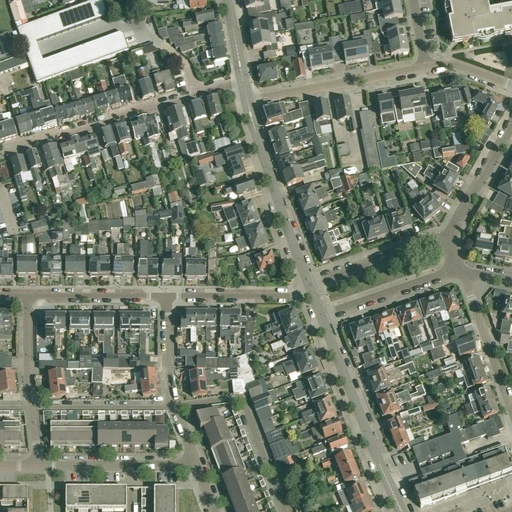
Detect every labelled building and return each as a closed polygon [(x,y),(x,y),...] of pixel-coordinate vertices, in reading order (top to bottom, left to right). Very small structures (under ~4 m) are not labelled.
[(101,0),(99,0),(94,2),(101,19),(107,17),(101,0)] [(184,11),(205,8),(204,0),(176,0),(177,6),(183,5),(184,11)] [(243,0),(246,10),(258,8),(260,14),(271,12),(268,0),(263,1),(262,0),(243,0)] [(288,0),(279,0),(281,12),(291,10),(290,8),(289,3),(288,0)] [(398,0),(374,0),(376,11),(382,10),(400,7),(398,0)] [(511,10),(489,15),(486,0),(444,0),(451,36),(462,43),(511,34),(511,10)] [(94,2),(88,4),(95,22),(101,19),(94,2)] [(9,6),(15,25),(26,22),(20,3),(9,6)] [(88,4),(81,7),(88,24),(95,22),(88,4)] [(81,7),(75,9),(81,27),(88,24),(81,7)] [(389,20),(392,20),(402,18),(400,7),(382,10),(383,16),(377,17),(380,29),(391,27),(389,20)] [(75,9),(68,11),(75,29),(81,27),(75,9)] [(68,11),(62,14),(68,31),(75,29),(68,11)] [(183,29),(213,23),(211,12),(196,15),(197,20),(182,23),(183,29)] [(62,14),(55,16),(62,34),(68,31),(62,14)] [(275,34),(273,28),(271,14),(260,16),(262,24),(249,27),(251,38),(269,35),(275,34)] [(55,16),(48,19),(55,36),(62,34),(55,16)] [(48,19),(42,21),(49,39),(55,36),(48,19)] [(42,21),(35,23),(42,41),(49,39),(42,21)] [(35,23),(29,26),(35,43),(36,43),(42,41),(35,23)] [(29,26),(17,30),(26,54),(38,49),(36,43),(35,43),(29,26)] [(193,43),(223,38),(221,26),(206,29),(207,35),(183,41),(174,43),(175,49),(179,48),(193,43)] [(392,33),(391,27),(380,29),(381,35),(382,35),(382,37),(386,39),(388,39),(389,45),(406,42),(404,30),(392,33)] [(169,39),(182,36),(180,29),(167,32),(169,39)] [(363,33),(364,37),(352,39),(354,45),(357,63),(368,61),(366,48),(372,47),(371,45),(369,32),(363,33)] [(122,33),(115,36),(122,54),(128,51),(122,33)] [(275,34),(269,35),(251,38),(253,50),(266,47),(267,53),(263,54),(264,60),(276,58),(275,52),(278,51),(276,39),(275,34)] [(115,36),(108,38),(115,56),(122,54),(115,36)] [(182,36),(169,39),(170,44),(174,43),(183,41),(182,36)] [(357,63),(354,45),(348,46),(346,40),(341,41),(340,37),(334,39),(337,53),(343,52),(345,65),(357,63)] [(108,38),(102,41),(108,58),(115,56),(108,38)] [(211,52),(225,49),(223,38),(193,43),(179,48),(180,53),(195,50),(201,48),(202,54),(203,54),(211,52)] [(331,55),(337,53),(334,39),(328,40),(329,44),(318,46),(319,52),(322,69),(334,67),(331,55)] [(102,41),(95,43),(102,61),(108,58),(102,41)] [(389,45),(389,47),(391,57),(409,53),(406,42),(389,45)] [(95,43),(89,45),(95,63),(102,61),(95,43)] [(371,45),(372,47),(373,56),(380,55),(378,44),(371,45)] [(89,45),(82,48),(89,66),(95,63),(89,45)] [(285,49),(287,58),(299,56),(297,47),(285,49)] [(319,52),(313,53),(312,47),(298,49),(299,56),(302,56),(302,60),(308,59),(311,71),(322,69),(319,52)] [(82,48),(75,50),(82,68),(89,66),(82,48)] [(38,49),(26,54),(29,61),(41,56),(38,49)] [(135,59),(144,56),(141,49),(133,51),(135,59)] [(213,64),(228,61),(225,49),(211,52),(203,54),(204,61),(203,62),(204,69),(214,66),(213,64)] [(75,50),(69,52),(76,70),(82,68),(75,50)] [(69,52),(62,55),(69,73),(76,70),(69,52)] [(62,55),(56,57),(62,75),(69,73),(62,55)] [(0,74),(27,64),(24,56),(0,64),(0,74)] [(41,56),(29,61),(38,84),(49,80),(43,63),(42,62),(43,62),(41,56)] [(306,79),(302,60),(302,56),(299,56),(285,59),(286,65),(292,64),(295,81),(306,79)] [(56,57),(49,60),(56,77),(62,75),(56,57)] [(43,62),(42,62),(43,63),(49,80),(56,77),(49,60),(43,62)] [(96,69),(94,65),(82,69),(84,74),(96,69)] [(274,65),(256,68),(259,83),(281,79),(279,72),(276,73),(274,65)] [(142,84),(138,86),(142,100),(154,96),(150,82),(147,83),(147,82),(151,80),(147,68),(138,71),(142,84)] [(81,70),(69,73),(69,74),(72,83),(84,79),(81,70)] [(174,90),(170,76),(169,72),(160,75),(159,71),(152,73),(156,88),(157,88),(158,93),(165,91),(165,93),(174,90)] [(57,81),(47,84),(46,87),(47,90),(58,86),(57,81)] [(113,85),(115,91),(120,107),(132,103),(125,81),(113,85)] [(120,107),(115,91),(108,94),(104,83),(101,84),(108,110),(120,107)] [(96,114),(108,110),(101,84),(96,85),(99,96),(92,99),(96,114)] [(45,130),(57,126),(49,102),(44,104),(43,101),(40,102),(36,88),(32,90),(37,103),(45,130)] [(36,116),(28,118),(33,133),(45,130),(37,103),(32,90),(28,91),(36,116)] [(75,92),(82,118),(95,115),(90,99),(82,102),(78,91),(75,92)] [(459,128),(455,108),(460,107),(460,106),(466,105),(463,93),(457,94),(457,91),(444,93),(449,119),(450,123),(451,129),(459,128)] [(463,93),(466,105),(467,106),(469,105),(471,100),(468,91),(462,92),(463,93)] [(70,122),(82,118),(75,92),(70,93),(74,104),(66,106),(70,122)] [(424,103),(424,102),(422,92),(410,94),(413,111),(414,116),(425,114),(426,119),(433,118),(430,102),(424,103)] [(450,123),(449,119),(444,93),(431,96),(434,112),(441,111),(443,124),(450,123)] [(21,94),(10,98),(12,106),(23,103),(21,94)] [(414,116),(413,111),(410,94),(398,96),(400,107),(394,108),(397,123),(403,122),(402,118),(414,116)] [(494,105),(492,100),(476,94),(472,102),(476,104),(475,107),(478,108),(477,110),(477,111),(494,105)] [(70,122),(66,106),(58,109),(58,107),(60,106),(57,97),(55,98),(54,96),(50,97),(59,126),(70,122)] [(206,102),(211,120),(219,118),(224,136),(229,134),(223,116),(218,98),(206,102)] [(389,125),(395,124),(393,114),(390,98),(377,100),(381,120),(388,119),(389,125)] [(356,132),(351,109),(349,99),(334,102),(338,122),(349,120),(351,133),(356,132)] [(206,117),(202,103),(189,107),(198,134),(204,132),(200,119),(206,117)] [(303,120),(303,119),(310,117),(307,103),(299,105),(301,111),(287,116),(283,104),(277,105),(261,108),(260,111),(265,128),(277,124),(276,124),(282,122),(284,126),(303,120)] [(330,126),(326,103),(324,104),(323,103),(320,103),(319,105),(313,106),(315,116),(312,117),(315,130),(314,130),(316,137),(321,136),(320,128),(330,126)] [(479,120),(478,121),(487,126),(496,111),(494,105),(477,111),(469,114),(470,118),(474,117),(479,120)] [(28,118),(23,120),(19,109),(13,111),(21,137),(33,133),(28,118)] [(173,112),(181,141),(187,139),(184,130),(188,129),(182,109),(173,112)] [(0,110),(0,125),(5,142),(17,138),(13,123),(5,125),(0,111),(0,110)] [(182,143),(181,141),(173,112),(164,115),(170,134),(167,135),(168,141),(175,139),(177,145),(182,143)] [(382,170),(376,143),(370,112),(359,113),(362,130),(360,130),(369,173),(382,170)] [(159,141),(157,134),(152,118),(141,121),(148,147),(152,145),(151,143),(159,141)] [(148,147),(141,121),(129,125),(134,141),(141,139),(146,153),(150,152),(150,151),(148,147)] [(125,126),(113,130),(121,156),(128,154),(125,143),(130,142),(125,126)] [(272,147),(299,138),(307,136),(306,130),(286,137),(284,129),(267,134),(272,147)] [(112,131),(100,134),(105,149),(110,148),(112,157),(119,155),(116,146),(116,145),(112,131)] [(300,147),(299,144),(311,140),(309,135),(307,136),(299,138),(272,147),(276,160),(292,154),(290,150),(300,147)] [(100,157),(98,152),(94,136),(82,139),(90,166),(94,165),(93,159),(100,157)] [(230,138),(214,142),(217,151),(233,147),(230,138)] [(86,167),(90,166),(82,139),(71,143),(75,159),(83,157),(86,167)] [(376,143),(382,170),(396,167),(394,157),(388,158),(384,142),(376,143)] [(77,166),(75,159),(71,143),(59,146),(67,173),(73,171),(72,168),(77,166)] [(186,153),(185,151),(183,143),(177,145),(183,161),(184,161),(188,160),(186,153)] [(196,146),(199,156),(206,154),(203,144),(196,146)] [(409,146),(411,153),(420,151),(418,144),(409,146)] [(152,145),(148,147),(150,151),(155,169),(160,168),(153,145),(152,145)] [(186,153),(188,160),(199,156),(195,145),(189,147),(190,149),(186,151),(185,151),(186,153)] [(456,156),(469,155),(468,146),(455,147),(456,156)] [(67,177),(64,178),(62,178),(59,168),(63,167),(57,147),(48,149),(60,189),(61,193),(71,190),(69,183),(67,177)] [(224,152),(213,155),(212,153),(197,158),(199,165),(214,160),(217,167),(227,164),(232,178),(245,174),(241,160),(243,159),(242,157),(243,156),(242,153),(240,153),(239,147),(224,152)] [(442,150),(443,158),(455,157),(453,148),(442,150)] [(56,191),(60,189),(48,149),(39,152),(45,173),(50,171),(56,191)] [(433,150),(435,160),(441,158),(439,149),(433,150)] [(167,151),(162,152),(165,162),(170,160),(167,151)] [(36,153),(25,156),(34,185),(39,183),(35,170),(41,168),(36,153)] [(277,162),(281,175),(283,175),(308,166),(314,164),(324,160),(322,156),(306,162),(295,165),(293,157),(277,162)] [(28,174),(23,157),(10,161),(15,177),(14,178),(21,199),(26,198),(20,176),(28,174)] [(115,158),(119,171),(124,169),(120,157),(115,158)] [(469,159),(466,157),(461,158),(457,166),(463,169),(469,159)] [(459,169),(448,163),(445,169),(456,175),(459,169)] [(308,166),(283,175),(287,187),(303,181),(301,175),(308,173),(308,174),(317,171),(314,164),(308,166)] [(399,167),(406,173),(415,180),(421,169),(412,164),(399,167)] [(426,172),(453,187),(455,183),(456,184),(458,180),(457,179),(458,178),(444,170),(442,175),(428,167),(426,172)] [(396,168),(390,171),(395,182),(401,180),(400,178),(396,168)] [(87,171),(90,182),(95,180),(92,171),(91,169),(87,171)] [(330,181),(337,179),(335,171),(328,172),(330,181)] [(450,191),(453,187),(426,172),(424,176),(437,183),(434,188),(447,196),(448,195),(449,196),(452,191),(450,191)] [(502,181),(511,187),(511,175),(509,173),(506,178),(504,178),(502,181)] [(358,178),(361,188),(371,184),(368,174),(358,178)] [(358,183),(356,175),(339,179),(344,194),(354,191),(352,185),(358,183)] [(158,177),(145,180),(148,192),(161,189),(158,177)] [(225,196),(236,192),(238,196),(254,191),(251,181),(223,190),(225,196)] [(511,187),(502,181),(500,185),(501,186),(498,191),(511,199),(511,198),(511,187)] [(132,194),(138,193),(136,186),(130,188),(132,194)] [(115,197),(124,194),(122,188),(113,191),(115,197)] [(299,204),(326,194),(324,189),(313,193),(311,188),(297,194),(299,199),(298,201),(299,204)] [(426,201),(416,189),(412,192),(432,216),(435,213),(436,214),(440,211),(439,210),(440,209),(435,203),(440,199),(435,195),(431,198),(430,197),(426,201)] [(428,219),(432,216),(412,192),(408,196),(418,207),(414,211),(424,223),(424,222),(425,223),(429,220),(428,219)] [(171,209),(184,206),(179,193),(171,195),(174,205),(170,206),(171,209)] [(326,194),(299,204),(300,208),(302,208),(304,213),(318,207),(317,203),(328,199),(326,194)] [(393,208),(388,195),(388,194),(383,196),(390,218),(386,219),(391,234),(392,234),(392,235),(397,233),(396,232),(400,231),(393,208)] [(393,208),(400,231),(404,229),(405,231),(410,229),(409,228),(410,227),(405,213),(400,214),(393,194),(388,195),(393,208)] [(499,194),(492,205),(504,211),(508,199),(499,194)] [(210,207),(211,208),(212,214),(234,210),(233,202),(210,207)] [(228,223),(256,212),(254,209),(252,209),(250,203),(236,209),(238,214),(226,218),(228,223)] [(377,239),(366,205),(365,203),(360,205),(365,218),(360,220),(367,242),(368,242),(369,243),(373,242),(373,240),(377,239)] [(370,203),(366,205),(377,239),(381,238),(381,239),(386,237),(386,236),(387,235),(382,221),(377,222),(370,203)] [(184,220),(184,208),(184,206),(171,209),(171,210),(171,218),(171,220),(184,220)] [(83,207),(78,208),(82,225),(86,225),(83,207)] [(171,218),(171,210),(165,212),(160,213),(160,221),(164,220),(171,218)] [(308,227),(335,216),(333,211),(322,216),(320,211),(305,217),(307,222),(307,224),(308,227)] [(237,229),(236,226),(242,224),(244,228),(258,223),(256,217),(257,216),(256,212),(228,223),(231,231),(237,229)] [(148,230),(148,227),(148,219),(148,218),(148,215),(135,217),(135,220),(135,228),(135,230),(148,230)] [(335,216),(308,227),(309,230),(311,231),(313,236),(327,230),(325,225),(337,221),(335,216)] [(148,219),(148,227),(159,227),(159,218),(152,218),(148,218),(148,219)] [(46,220),(47,227),(49,232),(54,230),(51,219),(46,220)] [(46,220),(31,224),(33,231),(47,227),(46,220)] [(111,234),(111,230),(111,222),(111,220),(99,222),(99,234),(111,234)] [(123,228),(135,228),(135,220),(123,220),(123,222),(123,228)] [(68,221),(59,223),(60,229),(62,229),(70,228),(68,221)] [(352,223),(356,235),(362,233),(358,221),(352,223)] [(99,237),(99,234),(99,222),(86,225),(87,237),(99,237)] [(87,238),(87,237),(86,225),(82,225),(75,227),(75,237),(75,238),(87,238)] [(198,235),(204,234),(210,233),(212,231),(214,225),(194,227),(198,235)] [(237,246),(265,236),(263,232),(262,232),(259,226),(245,232),(247,237),(235,241),(237,246)] [(68,237),(75,237),(75,227),(70,228),(62,229),(62,243),(68,243),(68,237)] [(482,237),(483,233),(484,230),(480,227),(475,235),(473,246),(476,246),(475,251),(491,254),(493,239),(482,237)] [(505,259),(510,229),(505,228),(503,236),(499,235),(497,242),(494,257),(495,257),(495,258),(500,259),(500,258),(505,259)] [(51,243),(62,243),(62,229),(60,229),(51,231),(51,237),(51,243)] [(337,244),(335,239),(340,237),(337,230),(314,240),(316,245),(315,245),(317,251),(337,244)] [(362,234),(357,236),(351,238),(353,245),(365,241),(362,234)] [(172,279),(171,247),(171,235),(166,235),(166,253),(167,257),(167,263),(161,263),(161,279),(163,279),(163,281),(168,281),(168,279),(172,279)] [(265,236),(237,246),(239,251),(251,247),(252,251),(267,246),(265,241),(266,239),(265,236)] [(192,279),(196,279),(196,248),(196,237),(191,237),(191,264),(185,264),(185,279),(187,279),(187,281),(192,281),(192,279)] [(337,244),(317,251),(322,264),(326,262),(325,261),(351,251),(346,240),(337,244)] [(147,279),(147,257),(148,243),(141,243),(141,263),(137,263),(137,279),(139,279),(139,281),(144,281),(144,279),(147,279)] [(119,276),(123,276),(123,246),(119,246),(119,260),(113,260),(113,276),(115,276),(115,277),(119,277),(119,276)] [(133,276),(133,260),(133,254),(131,254),(131,251),(129,251),(129,246),(123,246),(123,276),(127,276),(127,277),(131,277),(131,276),(133,276)] [(176,257),(176,252),(176,247),(171,247),(172,279),(175,279),(175,281),(180,281),(180,279),(181,279),(182,257),(176,257)] [(200,264),(200,257),(200,248),(196,248),(196,279),(199,279),(199,281),(204,281),(204,279),(206,279),(206,263),(200,264)] [(75,276),(75,249),(71,249),(71,260),(65,260),(65,276),(66,276),(66,277),(71,277),(71,276),(75,276)] [(79,260),(79,254),(79,249),(75,249),(75,276),(79,276),(79,277),(83,277),(83,276),(85,276),(85,260),(79,260)] [(99,276),(99,249),(95,249),(95,260),(89,260),(89,276),(91,276),(91,277),(95,277),(95,276),(99,276)] [(103,260),(103,254),(103,249),(99,249),(99,276),(103,276),(103,277),(107,277),(107,276),(109,276),(109,260),(103,260)] [(7,263),(7,257),(7,252),(2,252),(2,257),(2,279),(5,279),(5,281),(11,281),(11,279),(13,279),(13,263),(7,263)] [(23,276),(27,276),(27,254),(22,254),(22,260),(17,260),(17,276),(19,276),(19,278),(23,278),(23,276)] [(27,254),(27,276),(30,276),(30,277),(35,277),(35,276),(37,276),(37,260),(31,260),(31,254),(27,254)] [(47,276),(51,276),(51,254),(47,254),(46,254),(46,260),(41,260),(41,276),(42,276),(42,278),(47,278),(47,276)] [(51,254),(51,276),(54,276),(54,277),(59,277),(59,276),(61,276),(61,260),(55,260),(55,254),(51,254)] [(240,272),(246,269),(253,267),(255,274),(275,266),(276,265),(274,259),(272,259),(270,254),(258,258),(257,257),(253,259),(251,254),(242,257),(237,258),(240,264),(238,265),(240,272)] [(147,257),(147,279),(151,279),(151,281),(156,281),(155,279),(157,279),(157,263),(152,263),(152,257),(147,257)] [(446,296),(442,297),(451,321),(460,318),(458,311),(457,309),(458,308),(457,303),(455,303),(452,293),(451,294),(450,293),(446,294),(446,296)] [(434,300),(430,301),(440,330),(443,339),(447,337),(444,328),(440,314),(444,313),(439,298),(438,298),(438,297),(433,298),(434,300)] [(511,326),(511,320),(511,300),(511,301),(511,299),(507,299),(506,300),(505,300),(503,315),(502,322),(503,322),(502,333),(496,332),(500,343),(508,345),(511,326)] [(420,304),(420,305),(425,319),(430,318),(435,332),(438,341),(443,340),(443,339),(440,330),(430,301),(425,303),(425,301),(420,303),(421,304),(420,304)] [(406,309),(416,338),(421,336),(416,322),(421,321),(416,306),(415,306),(415,305),(410,306),(411,308),(406,309)] [(419,345),(416,338),(406,309),(402,311),(402,309),(397,311),(398,312),(396,313),(402,327),(407,326),(414,347),(419,345)] [(12,321),(9,321),(9,313),(6,313),(6,312),(1,312),(1,313),(0,313),(0,337),(12,337),(12,321)] [(196,329),(196,313),(195,313),(195,312),(189,312),(189,313),(186,313),(186,315),(180,315),(180,330),(186,330),(186,329),(191,329),(191,343),(195,343),(196,337),(196,329)] [(205,337),(206,313),(205,313),(205,312),(199,312),(199,313),(196,313),(196,329),(196,337),(205,337)] [(206,313),(205,337),(210,337),(210,333),(215,333),(216,313),(215,313),(214,312),(209,312),(209,313),(206,313)] [(229,343),(230,313),(227,313),(227,312),(221,312),(221,313),(220,313),(220,329),(225,329),(225,343),(229,343)] [(240,332),(240,329),(240,313),(238,313),(238,312),(233,312),(233,314),(230,313),(229,343),(229,348),(234,348),(234,337),(236,337),(237,336),(238,336),(239,335),(240,333),(240,332)] [(267,333),(271,331),(298,321),(297,316),(295,316),(293,312),(280,317),(278,313),(273,315),(276,324),(273,325),(272,324),(265,327),(267,333)] [(401,353),(398,344),(393,330),(398,329),(393,314),(392,314),(391,313),(387,315),(387,316),(383,317),(396,355),(401,353)] [(55,341),(55,315),(49,315),(49,316),(45,316),(45,340),(51,341),(55,341)] [(55,341),(55,350),(59,350),(60,332),(65,332),(65,316),(61,316),(61,315),(55,315),(55,341)] [(79,340),(79,316),(76,316),(76,315),(71,315),(71,316),(69,316),(69,332),(75,332),(75,349),(79,349),(79,340)] [(79,316),(79,340),(84,340),(84,332),(89,332),(89,316),(88,316),(88,315),(83,315),(83,316),(79,316)] [(103,344),(103,317),(100,317),(100,315),(96,315),(96,316),(93,316),(93,332),(95,332),(95,335),(96,339),(99,339),(99,344),(103,344)] [(114,337),(114,332),(114,316),(112,316),(112,315),(106,315),(106,317),(103,317),(103,344),(103,349),(111,349),(111,340),(112,340),(114,337)] [(130,340),(130,316),(126,316),(126,315),(121,315),(121,316),(119,316),(119,332),(125,332),(125,340),(130,340)] [(130,316),(130,340),(134,340),(134,332),(139,332),(139,316),(136,316),(136,315),(131,315),(131,316),(130,316)] [(145,344),(145,337),(144,335),(144,332),(154,332),(154,326),(150,326),(150,316),(146,316),(146,315),(140,315),(140,316),(139,316),(139,332),(139,344),(145,344)] [(397,357),(396,355),(383,317),(379,319),(378,317),(374,319),(374,320),(373,321),(378,335),(383,334),(392,358),(397,357)] [(298,321),(271,331),(273,336),(285,332),(287,336),(301,331),(299,326),(300,325),(298,321)] [(367,346),(370,354),(374,353),(370,338),(375,337),(369,322),(368,322),(368,321),(363,323),(364,324),(360,325),(367,346)] [(254,322),(248,322),(248,328),(246,328),(245,341),(254,338),(254,322)] [(358,349),(367,346),(360,325),(355,327),(355,325),(350,327),(351,328),(350,329),(355,343),(356,343),(358,349)] [(465,332),(455,336),(457,342),(468,339),(465,332)] [(302,335),(271,347),(273,352),(290,345),(293,352),(306,346),(308,345),(306,339),(303,339),(302,335)] [(475,352),(471,339),(455,345),(454,343),(447,346),(449,352),(456,349),(459,358),(475,352)] [(445,359),(442,347),(430,351),(434,363),(445,359)] [(252,348),(244,351),(244,357),(254,353),(252,348)] [(145,351),(139,351),(139,359),(139,364),(150,364),(150,357),(145,357),(145,351)] [(285,372),(313,361),(311,358),(313,357),(311,351),(309,352),(309,351),(294,357),(296,361),(283,366),(285,372)] [(0,369),(11,370),(11,358),(5,358),(6,353),(0,353),(0,369)] [(370,354),(362,357),(366,366),(363,366),(365,373),(375,370),(370,354)] [(192,369),(198,369),(198,358),(186,357),(186,364),(192,364),(192,369)] [(242,376),(250,372),(251,372),(244,357),(236,360),(240,369),(239,369),(242,376)] [(91,370),(91,358),(79,358),(79,370),(91,370)] [(103,370),(103,358),(91,358),(91,370),(92,370),(103,370)] [(117,370),(117,358),(103,358),(103,370),(117,370)] [(117,358),(117,370),(130,370),(130,359),(130,358),(117,358)] [(139,359),(130,359),(130,370),(134,370),(139,370),(139,364),(139,359)] [(218,369),(218,360),(205,359),(205,363),(205,369),(218,369)] [(384,359),(373,363),(375,370),(386,366),(384,359)] [(229,369),(229,360),(218,360),(218,369),(229,369)] [(240,369),(236,360),(229,360),(229,369),(239,369),(240,369)] [(459,363),(439,370),(441,375),(451,371),(456,373),(461,371),(463,378),(482,371),(478,360),(465,364),(465,365),(462,367),(459,363)] [(313,361),(285,372),(287,377),(300,371),(302,376),(316,370),(316,369),(317,368),(315,363),(314,364),(313,361)] [(408,371),(414,368),(412,363),(384,375),(382,370),(367,375),(368,376),(367,377),(368,381),(370,381),(371,385),(400,374),(408,371)] [(414,368),(408,371),(410,376),(416,374),(414,368)] [(243,380),(242,376),(239,369),(229,369),(229,381),(232,381),(243,380)] [(91,384),(93,384),(102,385),(103,370),(92,370),(91,384)] [(215,383),(214,377),(214,371),(190,374),(191,386),(205,384),(215,383)] [(482,371),(463,378),(456,381),(458,385),(465,383),(467,390),(473,387),(473,388),(486,383),(482,371)] [(141,386),(155,384),(154,372),(140,374),(141,386)] [(246,387),(255,383),(250,372),(242,376),(243,380),(246,387)] [(50,386),(74,383),(74,379),(70,379),(70,377),(63,378),(63,373),(49,374),(50,386)] [(0,385),(14,384),(14,383),(16,382),(15,376),(13,376),(13,374),(0,375),(0,385)] [(400,374),(371,385),(373,389),(372,390),(373,394),(375,394),(375,395),(390,389),(388,384),(401,379),(400,374)] [(294,397),(322,386),(321,382),(322,381),(320,377),(319,377),(319,376),(304,382),(305,382),(296,386),(298,390),(292,392),(294,397)] [(248,393),(246,387),(243,380),(232,381),(234,395),(248,393)] [(74,383),(50,386),(52,398),(66,396),(65,388),(75,387),(74,383)] [(205,388),(210,388),(216,387),(215,383),(205,384),(191,386),(193,398),(206,396),(205,388)] [(251,400),(262,396),(256,383),(255,383),(246,387),(248,393),(251,400)] [(0,395),(16,394),(14,384),(0,385),(0,395)] [(100,399),(102,385),(93,384),(92,398),(100,399)] [(125,394),(142,391),(143,397),(156,396),(155,384),(141,386),(124,388),(125,394)] [(436,397),(446,393),(444,385),(433,389),(436,397)] [(306,404),(312,401),(326,395),(327,394),(325,390),(324,390),(322,386),(294,397),(296,402),(304,399),(306,404)] [(479,407),(493,402),(489,390),(468,397),(470,403),(470,404),(464,407),(466,412),(479,407)] [(409,397),(411,402),(425,396),(423,391),(417,394),(409,397)] [(380,408),(409,397),(407,392),(393,398),(391,393),(377,398),(377,400),(376,400),(377,405),(379,404),(380,408)] [(255,412),(268,408),(272,406),(267,394),(262,396),(251,400),(255,412)] [(426,398),(429,405),(437,402),(434,395),(426,398)] [(397,407),(411,402),(409,397),(380,408),(382,412),(381,413),(383,417),(384,417),(384,418),(399,412),(397,407)] [(303,420),(331,409),(330,405),(331,404),(329,400),(328,400),(313,405),(315,410),(302,415),(303,420)] [(479,407),(466,412),(468,417),(481,412),(483,420),(498,415),(493,402),(479,407)] [(428,407),(422,408),(423,412),(424,413),(429,412),(439,408),(438,404),(431,406),(428,407)] [(260,424),(270,420),(272,419),(268,408),(255,412),(260,424)] [(392,438),(404,433),(410,431),(407,424),(411,422),(409,418),(421,413),(419,408),(400,416),(401,420),(387,425),(392,438)] [(335,418),(336,417),(335,413),(333,413),(331,409),(303,420),(299,421),(301,426),(313,422),(314,426),(321,424),(335,419),(335,418)] [(445,419),(454,416),(452,410),(443,413),(445,419)] [(216,411),(195,418),(200,430),(223,421),(223,420),(220,421),(216,411)] [(450,435),(452,435),(457,433),(462,431),(456,415),(444,420),(450,435)] [(498,432),(498,431),(503,430),(499,418),(481,424),(486,436),(488,440),(494,438),(492,434),(498,432)] [(264,435),(274,431),(270,420),(260,424),(264,435)] [(223,421),(200,430),(200,431),(203,430),(206,440),(227,432),(223,421)] [(325,440),(341,433),(340,432),(342,431),(340,427),(339,427),(337,422),(326,426),(325,425),(311,431),(313,437),(322,434),(325,440)] [(3,448),(20,448),(20,423),(3,423),(3,448)] [(50,423),(50,448),(67,448),(67,423),(50,423)] [(67,423),(67,448),(82,448),(82,423),(67,423)] [(82,423),(82,448),(98,448),(98,423),(82,423)] [(98,423),(98,448),(109,448),(109,426),(99,426),(99,423),(98,423)] [(481,424),(475,426),(480,438),(486,436),(481,424)] [(109,426),(109,448),(121,448),(121,426),(109,426)] [(121,426),(121,448),(132,448),(132,426),(121,426)] [(132,448),(144,448),(144,426),(132,426),(132,448)] [(154,451),(155,451),(155,426),(144,426),(144,448),(154,448),(154,451)] [(155,426),(155,451),(167,451),(167,429),(156,429),(156,426),(155,426)] [(480,438),(475,426),(469,428),(473,440),(480,438)] [(473,440),(469,428),(463,431),(468,442),(473,440)] [(269,446),(276,443),(279,442),(274,431),(264,435),(269,446)] [(462,445),(468,442),(463,431),(462,431),(457,433),(462,445)] [(206,440),(210,450),(234,441),(231,442),(227,432),(206,440)] [(423,438),(408,444),(404,433),(392,438),(397,450),(409,445),(411,450),(412,449),(426,444),(423,438)] [(422,477),(431,502),(432,504),(467,492),(466,489),(461,475),(457,465),(466,461),(460,445),(462,445),(457,433),(452,435),(450,435),(429,443),(426,444),(412,449),(416,461),(422,477)] [(332,454),(347,448),(346,446),(347,445),(346,443),(345,442),(343,438),(311,450),(313,456),(330,449),(332,454)] [(279,452),(272,455),(275,463),(292,457),(290,451),(293,450),(289,439),(279,442),(276,443),(279,452)] [(234,441),(210,450),(216,465),(239,456),(234,441)] [(501,476),(511,472),(511,469),(503,445),(491,450),(501,476)] [(489,481),(501,476),(491,450),(480,454),(481,456),(489,481)] [(340,472),(354,466),(354,465),(355,465),(353,459),(352,460),(349,454),(335,460),(340,472)] [(295,455),(292,457),(275,463),(281,478),(307,468),(305,463),(290,468),(289,466),(298,462),(295,455)] [(239,456),(216,465),(221,479),(245,471),(239,456)] [(478,485),(489,481),(481,456),(469,460),(478,485)] [(461,475),(466,489),(478,485),(469,460),(466,461),(457,465),(461,475)] [(354,466),(340,472),(345,484),(353,480),(353,482),(357,480),(357,479),(359,478),(354,466)] [(245,471),(221,479),(225,490),(246,482),(242,472),(245,471)] [(431,502),(422,477),(410,482),(420,509),(432,504),(431,502)] [(294,479),(285,483),(287,489),(297,485),(294,479)] [(225,490),(229,501),(250,493),(246,482),(225,490)] [(352,505),(368,498),(362,486),(347,493),(346,491),(338,494),(340,499),(348,496),(352,505)] [(0,487),(0,503),(1,503),(1,507),(15,507),(15,489),(1,489),(1,488),(0,487)] [(300,495),(297,487),(287,491),(290,498),(294,497),(300,495)] [(15,489),(15,507),(15,511),(28,511),(29,504),(27,504),(27,489),(15,489)] [(65,511),(66,511),(78,511),(78,489),(65,489),(65,511)] [(78,489),(78,511),(90,510),(90,489),(78,489)] [(90,489),(90,510),(102,510),(102,489),(90,489)] [(102,489),(102,510),(114,510),(114,489),(102,489)] [(114,489),(114,510),(126,510),(126,489),(114,489)] [(154,489),(154,502),(175,502),(175,489),(154,489)] [(250,493),(229,501),(233,511),(254,504),(250,493)] [(368,498),(352,505),(354,511),(372,511),(374,511),(368,498)] [(154,502),(153,511),(175,511),(175,502),(154,502)] [(309,503),(298,507),(299,511),(302,511),(311,509),(309,503)]
